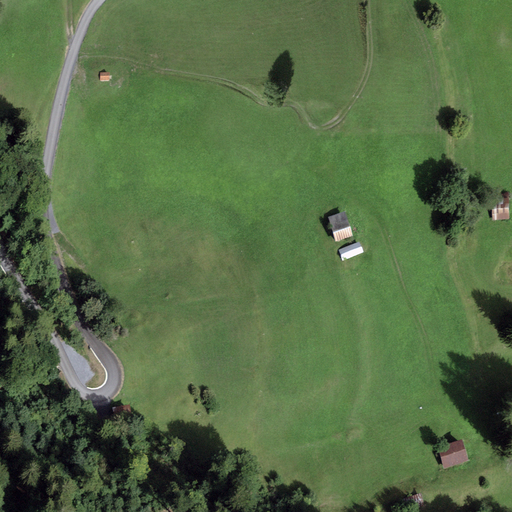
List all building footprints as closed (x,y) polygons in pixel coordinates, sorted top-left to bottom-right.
[(110,74),(101,74),(100,82),(110,83),(110,74)] [(509,194),(493,194),(492,222),(508,222),(509,194)] [(346,214),(328,219),(335,244),(353,240),(346,214)] [(359,244),(339,251),(343,262),(363,255),(359,244)] [(444,469),(468,462),(462,439),(438,446),(444,469)] [(410,511),(425,507),(420,493),(401,500),(405,511),(410,511)]
